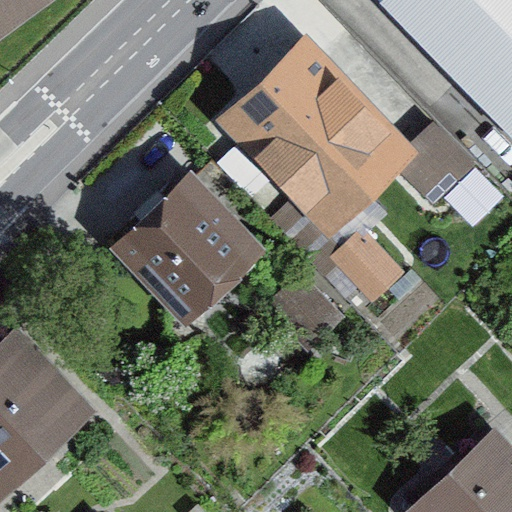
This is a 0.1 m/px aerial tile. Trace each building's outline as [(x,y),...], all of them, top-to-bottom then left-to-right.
[(0,0),(0,17),(6,26),(41,0),(0,0)] [(511,0),(390,0),(511,122),(511,0)] [(406,153),(307,46),(225,121),(306,205),(367,189),(394,165),(406,153)] [(436,126),(406,153),(394,165),(430,204),(472,166),(436,126)] [(197,173),(130,233),(200,312),(268,252),(197,173)] [(368,306),(404,274),(366,231),(330,262),(368,306)] [(24,320),(0,341),(0,505),(106,410),(24,320)] [(511,511),(511,442),(499,428),(404,511),(511,511)]
